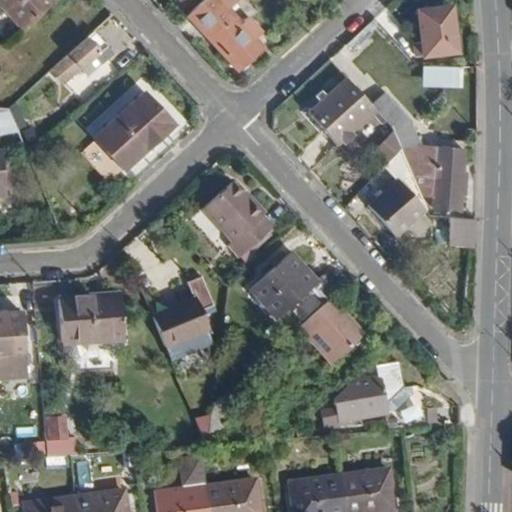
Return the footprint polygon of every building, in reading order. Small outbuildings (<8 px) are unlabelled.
[(0,0),(0,4),(22,28),(53,0),(0,0)] [(241,22),(228,8),(237,0),(201,0),(187,13),(238,68),(261,46),(254,39),(261,32),(247,17),(241,22)] [(459,51),(453,4),(418,7),(421,38),(416,39),(419,55),(459,51)] [(116,52),(96,29),(52,69),(63,83),(83,67),(97,54),(104,63),(116,52)] [(90,76),(104,63),(97,54),(83,67),(90,76)] [(455,68),(454,55),(441,56),(442,70),(455,68)] [(372,111),(377,107),(372,102),(348,76),(308,110),(338,143),(372,111)] [(131,165),(175,124),(144,90),(100,131),(131,165)] [(413,123),(386,91),(372,102),(377,107),(388,120),(394,127),(405,122),(413,123)] [(18,128),(9,107),(0,106),(0,132),(19,130),(18,128)] [(388,120),(377,107),(372,111),(384,124),(388,120)] [(41,141),(33,121),(18,128),(19,130),(28,152),(41,141)] [(464,174),(465,148),(422,145),(413,123),(405,122),(394,127),(393,127),(402,147),(417,184),(423,184),(423,191),(427,191),(428,195),(433,195),(433,207),(461,210),(462,195),(456,195),(457,173),(464,174)] [(131,165),(100,131),(93,137),(125,171),(131,165)] [(417,184),(402,147),(385,165),(398,177),(369,204),(396,233),(427,208),(417,184)] [(466,195),(467,174),(464,174),(457,173),(456,195),(462,195),(466,195)] [(274,224),(265,214),(243,189),(234,178),(203,207),(232,238),(229,242),(241,255),(274,224)] [(268,210),(246,186),(243,189),(265,214),(268,210)] [(467,245),(468,217),(455,216),(455,244),(467,245)] [(317,279),(291,250),(250,285),(276,315),(309,285),(325,302),(330,297),(339,290),(323,274),(317,279)] [(256,272),(251,266),(240,275),(245,281),(256,272)] [(209,326),(201,309),(214,303),(202,272),(186,278),(194,297),(153,314),(166,344),(206,327),(209,326)] [(236,292),(247,282),(245,281),(240,275),(229,285),(236,292)] [(232,313),(236,292),(229,285),(225,312),(232,313)] [(125,335),(121,291),(58,296),(60,339),(63,339),(82,338),(87,342),(104,341),(106,336),(125,335)] [(363,333),(330,297),(325,302),(299,325),(330,361),(363,333)] [(0,370),(27,369),(22,304),(0,305),(0,370)] [(172,359),(213,340),(206,327),(166,344),(172,359)] [(88,347),(87,342),(82,338),(63,339),(62,348),(70,354),(81,355),(88,347)] [(426,393),(401,385),(397,360),(377,362),(377,373),(353,377),(332,396),(333,406),(320,408),(323,427),(338,425),(337,420),(395,410),(397,425),(426,423),(426,421),(426,407),(426,393)] [(235,438),(229,386),(211,401),(210,411),(195,415),(205,440),(235,438)] [(438,420),(437,406),(426,407),(426,421),(438,420)] [(65,435),(63,412),(48,413),(50,436),(65,435)] [(67,452),(67,439),(49,440),(50,453),(67,452)] [(196,511),(193,484),(189,456),(168,459),(172,488),(144,491),(147,511),(196,511)] [(362,511),(381,510),(375,468),(326,475),(330,511),(362,511)] [(330,511),(326,475),(277,481),(281,511),(330,511)] [(246,511),(242,478),(193,484),(196,511),(246,511)] [(112,511),(110,489),(61,495),(63,511),(112,511)] [(63,511),(61,495),(12,501),(13,511),(63,511)]
